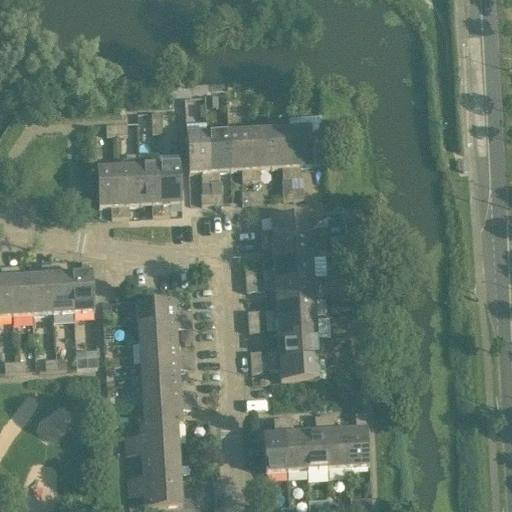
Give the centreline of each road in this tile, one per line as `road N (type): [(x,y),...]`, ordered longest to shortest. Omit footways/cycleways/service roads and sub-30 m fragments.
road 1 (tertiary): [(487,0),(511,479)]
road 2 (residential): [(237,511),(220,261),(0,229)]
